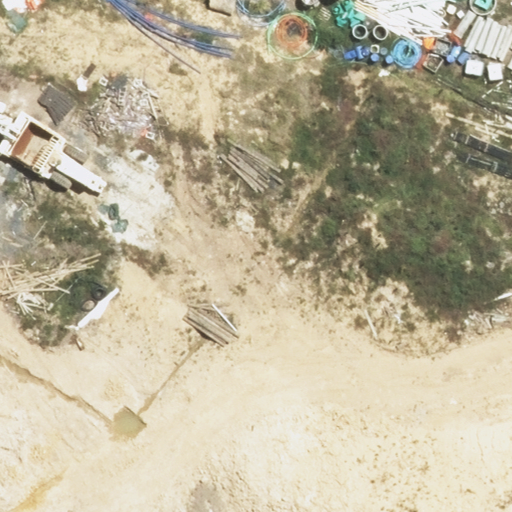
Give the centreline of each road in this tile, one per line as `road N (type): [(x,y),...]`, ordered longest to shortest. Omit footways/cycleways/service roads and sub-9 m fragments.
road 1 (unknown): [(511,89),(394,145),(313,134),(0,14)]
road 2 (residential): [(433,129),(457,213),(489,279),(511,297)]
